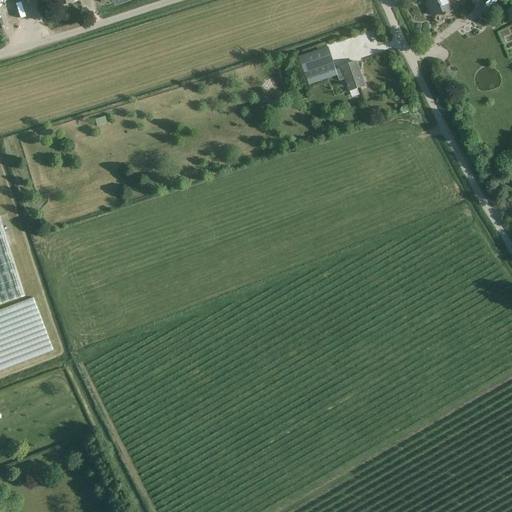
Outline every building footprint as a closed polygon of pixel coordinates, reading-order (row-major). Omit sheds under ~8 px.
[(429,3),(434,17),(441,13),(442,16),(452,12),(447,0),(427,0),(429,3)] [(0,9),(4,19),(10,17),(4,1),(0,2),(0,9)] [(11,18),(5,21),(12,34),(18,32),(11,18)] [(346,80),(350,91),(365,86),(357,62),(341,67),(342,68),(336,70),(328,47),(299,57),(309,86),(337,76),(339,82),(346,80)] [(105,116),(95,120),(97,126),(107,123),(105,116)] [(0,303),(24,295),(0,220),(0,303)] [(0,371),(54,354),(37,300),(0,311),(0,371)]
